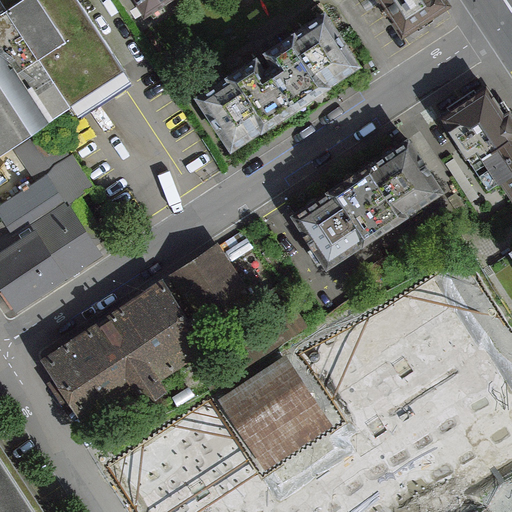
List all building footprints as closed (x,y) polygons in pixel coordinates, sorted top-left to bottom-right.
[(0,0),(0,152),(129,67),(84,0),(0,0)] [(170,0),(131,0),(144,18),(170,0)] [(443,0),(373,0),(403,44),(452,12),(443,0)] [(332,77),(363,56),(327,4),(296,25),(332,77)] [(296,25),(265,47),(302,98),(332,77),(296,25)] [(265,47),(232,70),(269,122),(302,98),(265,47)] [(269,122),(232,70),(197,95),(234,147),(269,122)] [(511,108),(490,75),(434,112),(463,157),(478,148),(482,154),(511,134),(511,108)] [(412,121),(374,148),(416,209),(454,183),(412,121)] [(28,175),(69,159),(59,132),(18,148),(28,175)] [(511,134),(482,154),(511,200),(511,134)] [(416,209),(374,148),(333,175),(375,236),(416,209)] [(0,235),(0,288),(16,312),(106,253),(50,169),(0,202),(0,221),(7,231),(0,235)] [(294,201),(336,263),(375,236),(333,175),(294,201)] [(267,306),(222,242),(166,279),(210,345),(267,306)] [(166,279),(45,359),(88,425),(142,389),(210,345),(166,279)] [(287,349),(211,395),(258,472),(334,426),(325,411),(287,349)] [(45,511),(0,443),(0,511),(45,511)] [(333,511),(369,491),(347,455),(253,511),(333,511)]
